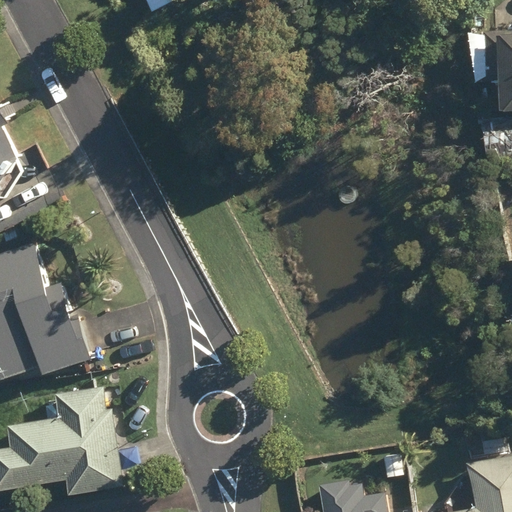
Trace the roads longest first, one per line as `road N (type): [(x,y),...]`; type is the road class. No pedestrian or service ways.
road 1 (residential): [(208,365),(176,277),(32,0)]
road 2 (residential): [(208,365),(243,369),(266,395),(258,445),(227,462)]
road 3 (residential): [(227,462),(195,456),(173,431),(172,397),(208,365)]
